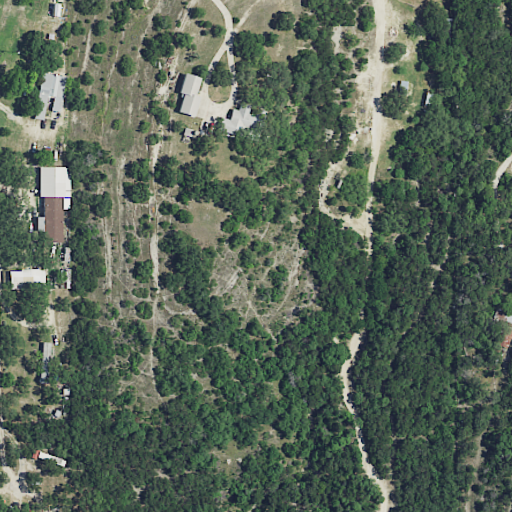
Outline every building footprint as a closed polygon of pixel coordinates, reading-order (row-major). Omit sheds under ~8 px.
[(33,119),(45,121),(47,110),(60,112),(66,77),(41,73),(33,119)] [(178,93),(182,94),(177,112),(193,117),(199,97),(195,96),(200,78),(183,73),(178,93)] [(250,106),(239,104),(238,110),(231,109),(229,119),(223,118),(221,132),(232,134),(232,130),(250,133),(253,115),(248,115),(250,106)] [(62,197),(69,197),(69,167),(38,168),(38,198),(42,198),(42,217),(35,217),(35,234),(42,234),(42,243),(62,242),(62,197)] [(9,271),(9,289),(44,288),(43,270),(9,271)] [(50,382),(52,343),(41,342),(39,382),(50,382)]
